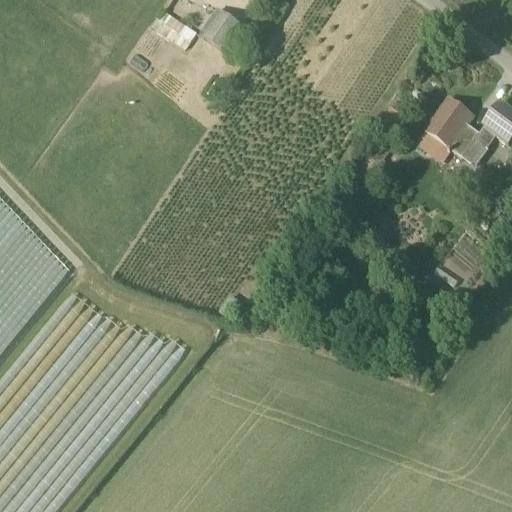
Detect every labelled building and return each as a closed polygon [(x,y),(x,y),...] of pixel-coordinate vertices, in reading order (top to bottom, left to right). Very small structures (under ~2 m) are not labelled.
[(228,57),(229,56),(245,31),(216,11),(198,38),(228,57)] [(151,29),(169,42),(185,53),(191,45),(175,33),(174,35),(155,22),(151,29)] [(479,137),(467,128),(473,119),(449,101),(416,147),(440,165),(449,153),(462,162),(475,144),(487,152),(494,143),(506,151),(511,143),(511,116),(501,108),(479,137)] [(371,185),(392,153),(385,149),(397,133),(394,131),(403,119),(391,111),(371,140),(373,141),(352,172),(360,178),(355,184),(362,189),(367,182),(371,185)] [(334,288),(341,272),(329,267),(322,282),(334,288)] [(122,386),(145,404),(182,357),(148,330),(140,340),(125,328),(113,344),(124,352),(114,365),(129,377),(122,386)]
